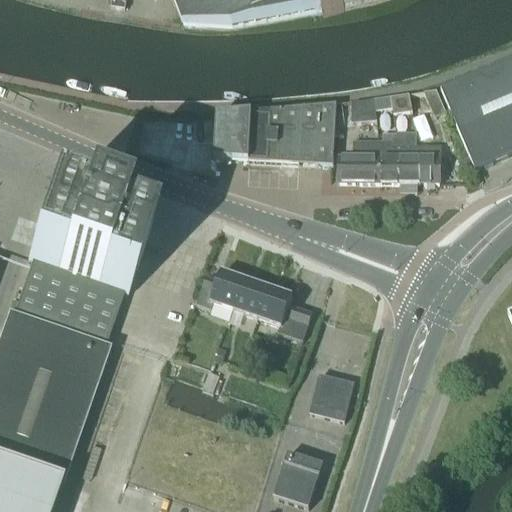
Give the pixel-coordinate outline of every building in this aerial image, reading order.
[(124,14),(126,0),(111,0),(110,12),(124,14)] [(169,0),(182,31),(232,35),(303,22),(320,19),(321,21),(404,0),(169,0)] [(510,161),(511,159),(511,64),(476,80),(510,161)] [(474,176),(510,161),(476,80),(440,95),(474,176)] [(434,123),(445,119),(436,95),(423,97),(434,123)] [(390,121),(409,118),(407,100),(388,103),(389,112),(389,114),(390,121)] [(372,117),(389,114),(389,112),(388,103),(371,105),(372,117)] [(373,126),(372,117),(371,105),(350,109),(349,128),(373,126)] [(211,166),(330,173),(334,111),(213,122),(211,166)] [(375,191),(396,191),(395,139),(383,139),(383,148),(375,148),(375,191)] [(415,154),(401,154),(401,139),(395,139),(396,191),(416,191),(415,154)] [(356,191),(375,191),(375,148),(349,148),(349,163),(335,163),(335,190),(356,190),(356,191)] [(416,191),(436,191),(436,154),(415,154),(416,191)] [(61,490),(108,357),(103,355),(121,302),(125,304),(146,244),(115,233),(126,204),(104,196),(97,216),(79,209),(76,219),(47,209),(26,269),(29,270),(11,323),(6,322),(0,339),(0,468),(59,489),(61,490)] [(234,318),(244,286),(221,278),(217,288),(206,284),(196,311),(211,316),(213,310),(234,318)] [(257,326),(268,295),(244,286),(234,318),(257,326)] [(290,344),(300,317),(288,313),(292,303),(268,295),(257,326),(280,334),(278,340),(290,344)] [(302,349),(312,321),(300,317),(290,344),(302,349)] [(344,430),(354,392),(319,382),(309,421),(344,430)] [(296,511),(308,511),(321,471),(287,460),(273,505),(296,511)] [(51,511),(59,489),(0,468),(0,511),(51,511)]
